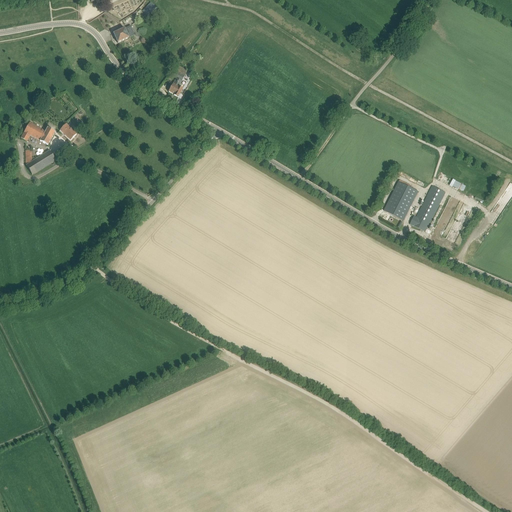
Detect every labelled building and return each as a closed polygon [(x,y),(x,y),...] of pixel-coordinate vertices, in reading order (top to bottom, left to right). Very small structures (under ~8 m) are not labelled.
[(143,11),(148,16),(156,7),(151,3),(143,11)] [(125,28),(113,34),(118,43),(135,35),(131,26),(125,29),(125,28)] [(174,95),(178,98),(183,89),(179,87),(184,78),(184,77),(187,71),(179,66),(177,70),(176,73),(175,73),(173,76),(176,78),(169,92),(174,95)] [(32,124),(30,122),(21,138),(27,141),(30,136),(48,146),(55,132),(48,128),(46,130),(45,130),(44,131),(33,125),(34,124),(32,123),(32,124)] [(77,134),(66,124),(60,130),(71,140),(77,134)] [(56,160),(50,151),(32,162),(32,150),(26,151),(26,165),(32,175),(56,160)] [(450,186),(464,191),(466,185),(452,180),(450,186)] [(418,192),(399,182),(384,211),(404,221),(409,211),(418,192)] [(427,198),(417,217),(414,216),(410,224),(426,232),(439,205),(446,193),(433,186),(427,198)]
